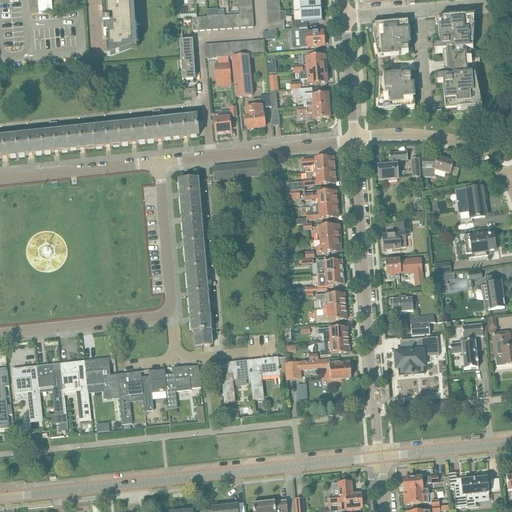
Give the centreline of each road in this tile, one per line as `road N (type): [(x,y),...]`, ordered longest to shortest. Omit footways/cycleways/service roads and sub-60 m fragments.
road 1 (residential): [(379,456),(353,139)]
road 2 (residential): [(131,484),(379,456)]
road 3 (residential): [(158,162),(353,139)]
road 4 (residential): [(0,333),(171,315)]
road 5 (residential): [(506,178),(449,139),(353,139)]
road 6 (residential): [(0,179),(158,162)]
road 7 (residential): [(171,315),(158,162)]
road 8 (residential): [(379,456),(511,442)]
road 9 (residential): [(0,498),(131,484)]
road 10 (residential): [(353,139),(344,15)]
